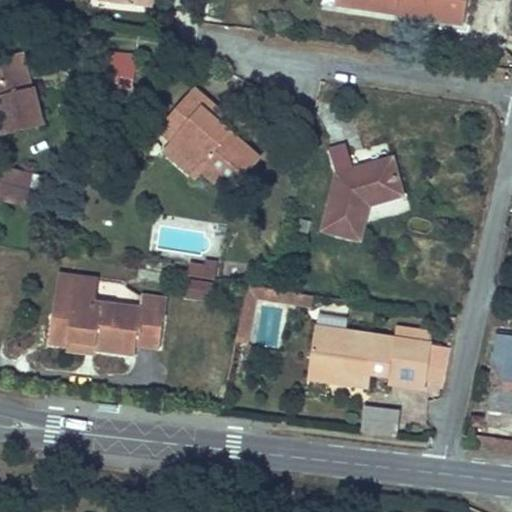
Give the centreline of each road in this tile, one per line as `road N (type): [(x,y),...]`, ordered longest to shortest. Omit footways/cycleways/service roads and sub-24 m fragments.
road 1 (secondary): [(0,419),(441,472)]
road 2 (residential): [(508,169),(441,472)]
road 3 (unclassified): [(511,92),(228,45)]
